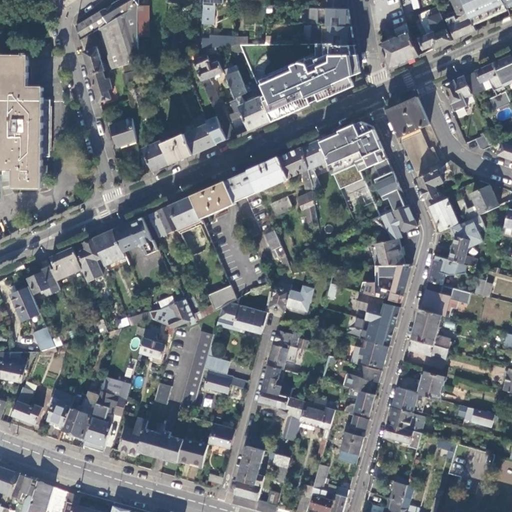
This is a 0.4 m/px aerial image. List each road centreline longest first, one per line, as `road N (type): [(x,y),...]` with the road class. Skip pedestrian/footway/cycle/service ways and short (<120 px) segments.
road 1 (residential): [(370,95),(427,232),(354,511)]
road 2 (tertiary): [(370,95),(119,207)]
road 3 (residential): [(86,0),(61,21),(119,207)]
road 4 (secondary): [(0,445),(210,511)]
road 5 (residential): [(220,511),(273,320)]
road 6 (residential): [(511,174),(452,148),(421,72)]
road 7 (tertiary): [(119,207),(0,259)]
